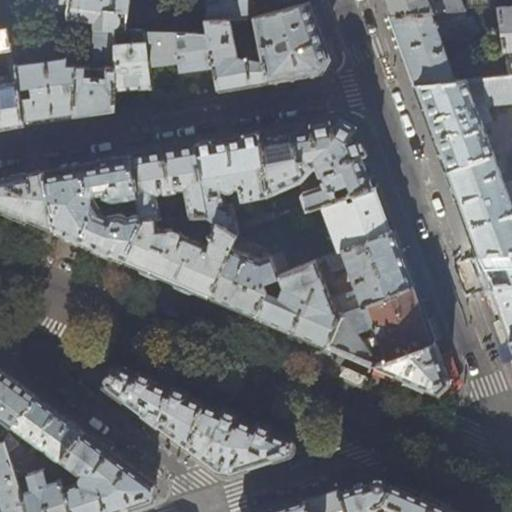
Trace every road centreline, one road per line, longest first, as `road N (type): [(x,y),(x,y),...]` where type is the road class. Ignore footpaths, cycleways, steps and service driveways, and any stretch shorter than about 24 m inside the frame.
road 1 (residential): [(374,84),(0,152)]
road 2 (tertiary): [(66,288),(407,433)]
road 3 (residential): [(374,84),(504,422)]
road 4 (residential): [(66,288),(35,370),(203,503)]
road 5 (residential): [(407,433),(203,503)]
